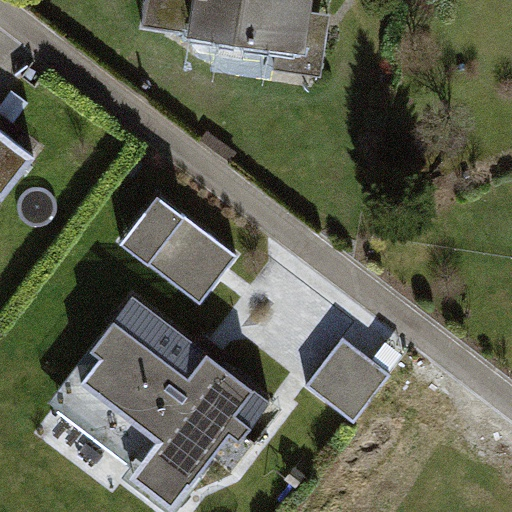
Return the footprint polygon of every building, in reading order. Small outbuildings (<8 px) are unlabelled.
[(283,67),(327,73),(335,16),(323,14),(325,0),(153,0),(149,35),(284,53),(283,67)] [(33,103),(13,87),(0,104),(0,111),(17,124),(33,103)] [(0,119),(0,201),(38,149),(0,119)] [(191,307),(232,255),(162,199),(120,251),(191,307)] [(170,511),(261,396),(120,288),(63,362),(151,430),(118,472),(170,511)] [(334,336),(301,382),(347,415),(380,369),(334,336)]
